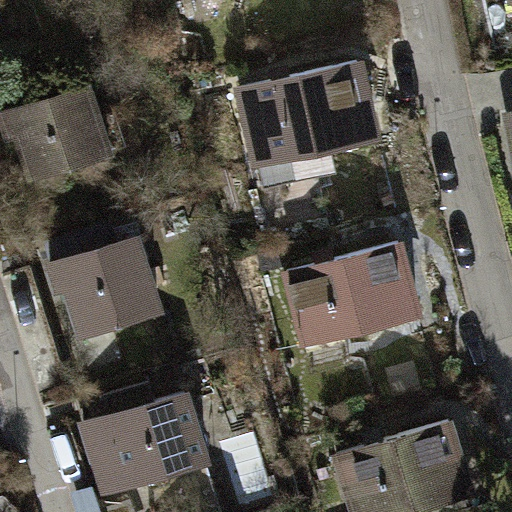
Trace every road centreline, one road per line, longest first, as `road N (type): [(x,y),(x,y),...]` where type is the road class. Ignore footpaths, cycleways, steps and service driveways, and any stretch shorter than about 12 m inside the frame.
road 1 (residential): [(424,0),(438,80),(511,341)]
road 2 (residential): [(62,511),(0,320)]
